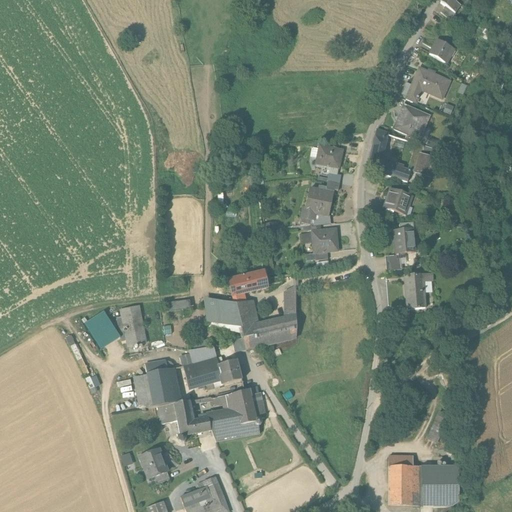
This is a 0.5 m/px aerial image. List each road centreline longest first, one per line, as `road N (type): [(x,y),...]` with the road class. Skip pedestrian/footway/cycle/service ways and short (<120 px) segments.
road 1 (residential): [(433,0),(375,121),(357,189),(378,337),(356,488)]
road 2 (track): [(0,348),(52,316),(158,299)]
road 3 (track): [(511,310),(374,401)]
